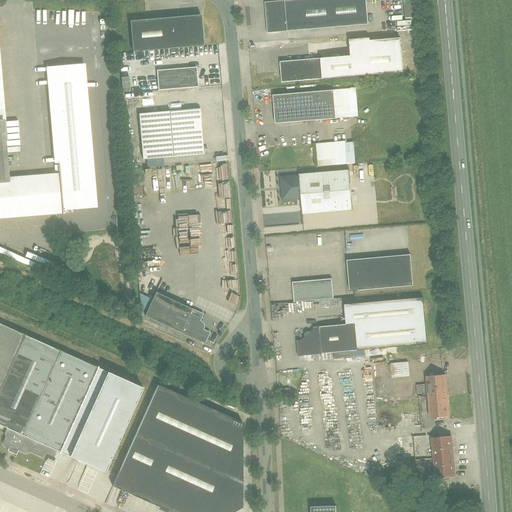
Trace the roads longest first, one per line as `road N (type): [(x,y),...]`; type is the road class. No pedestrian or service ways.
road 1 (tertiary): [(443,0),(488,511)]
road 2 (residential): [(265,511),(225,0)]
road 3 (unknown): [(0,236),(96,224),(112,207),(104,76),(87,51),(11,14),(25,157)]
road 4 (unknown): [(171,199),(188,290),(231,324),(251,295)]
